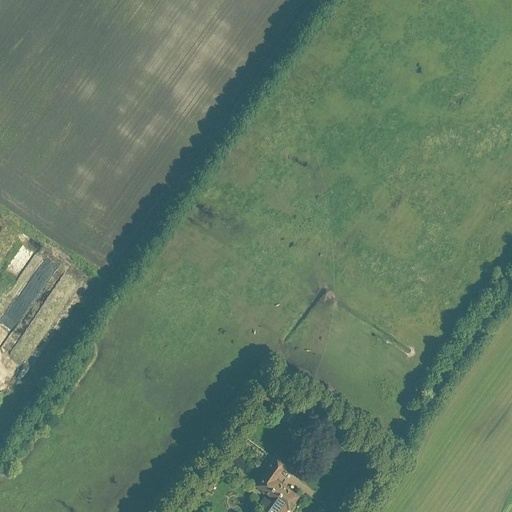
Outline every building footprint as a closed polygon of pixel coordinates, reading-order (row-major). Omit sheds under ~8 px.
[(21,242),(0,273),(0,288),(6,293),(34,250),(21,242)] [(291,422),(305,406),(301,403),(287,419),(291,422)] [(240,444),(247,433),(241,427),(238,431),(237,430),(232,438),(240,444)] [(367,449),(370,445),(356,435),(353,440),(367,449)] [(275,497),(272,501),(268,498),(262,507),(261,507),(257,511),(285,511),(298,495),(276,480),(290,460),(278,452),(266,468),(268,469),(257,485),(275,497)]
